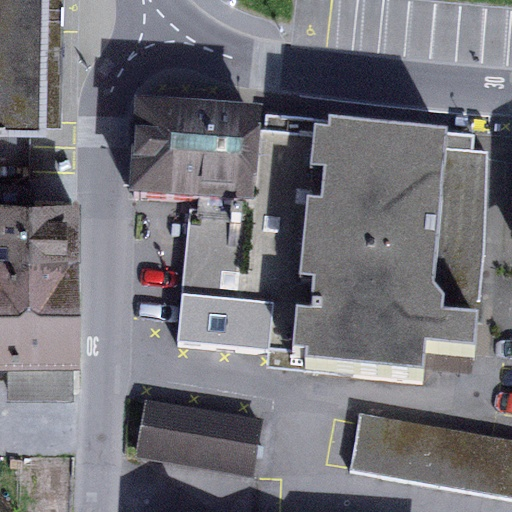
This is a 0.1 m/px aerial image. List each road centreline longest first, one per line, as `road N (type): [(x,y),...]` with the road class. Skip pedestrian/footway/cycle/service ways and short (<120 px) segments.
road 1 (residential): [(169,20),(122,71),(104,117),(108,358),(100,511)]
road 2 (residential): [(169,20),(208,50),(247,66),(511,89)]
